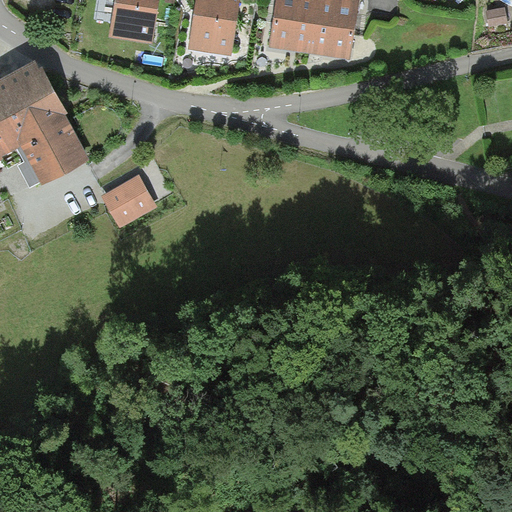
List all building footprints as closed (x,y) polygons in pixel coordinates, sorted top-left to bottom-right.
[(115,0),(110,38),(153,44),(159,0),(115,0)] [(195,0),(188,50),(233,57),(241,0),(195,0)] [(276,0),(269,48),(311,54),(319,0),(276,0)] [(361,0),(319,0),(311,54),(352,61),(361,0)] [(0,69),(0,89),(25,137),(45,177),(90,154),(65,105),(68,103),(40,49),(0,69)] [(2,149),(25,137),(0,89),(0,154),(4,153),(2,149)] [(157,202),(139,171),(103,192),(121,223),(157,202)]
